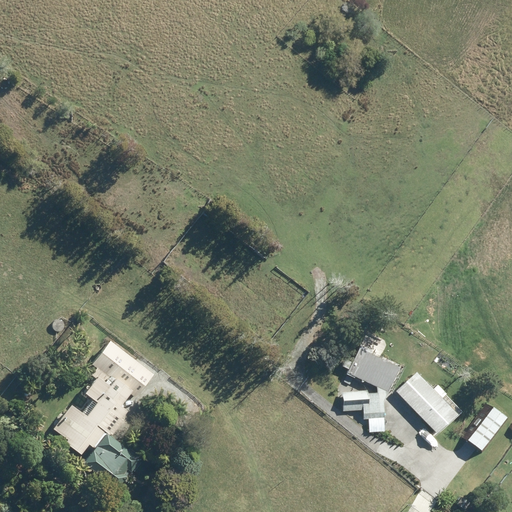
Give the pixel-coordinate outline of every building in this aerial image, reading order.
[(137,398),(153,377),(112,344),(95,365),(100,369),(95,376),(110,388),(87,419),(81,415),(74,410),(70,412),(67,416),(62,423),(59,427),(58,432),(69,442),(67,444),(80,455),(88,444),(91,446),(95,450),(94,451),(91,456),(84,464),(87,467),(86,467),(89,470),(90,469),(118,491),(120,489),(121,489),(127,481),(126,480),(128,478),(127,477),(130,473),(131,474),(133,472),(134,473),(141,464),(139,463),(140,462),(136,459),(137,456),(129,450),(127,452),(107,436),(108,436),(113,430),(110,428),(114,422),(117,424),(126,413),(119,408),(131,393),(137,398)] [(377,389),(377,394),(368,395),(367,392),(343,394),(344,412),(363,411),(364,421),(384,419),(383,404),(400,370),(371,355),(372,353),(361,347),(346,375),(354,380),(355,378),(377,389)] [(433,391),(416,373),(396,393),(438,436),(462,412),(437,387),(433,391)] [(486,404),(460,437),(481,453),(507,420),(486,404)] [(21,417),(9,408),(3,415),(15,425),(21,417)] [(462,498),(457,505),(465,511),(470,505),(462,498)]
